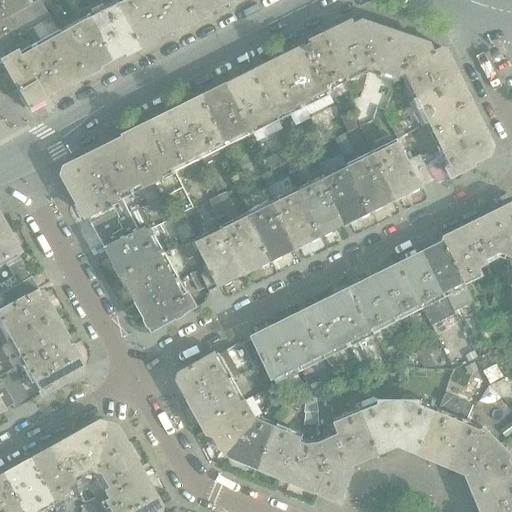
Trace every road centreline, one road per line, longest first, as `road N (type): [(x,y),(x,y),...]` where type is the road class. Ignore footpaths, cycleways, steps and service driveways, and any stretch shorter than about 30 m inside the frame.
road 1 (residential): [(511,182),(127,379)]
road 2 (tertiary): [(8,160),(320,0)]
road 3 (residential): [(127,379),(8,160)]
road 4 (residential): [(255,511),(190,484),(127,379)]
road 5 (residential): [(445,0),(511,133)]
road 6 (residential): [(127,379),(0,452)]
